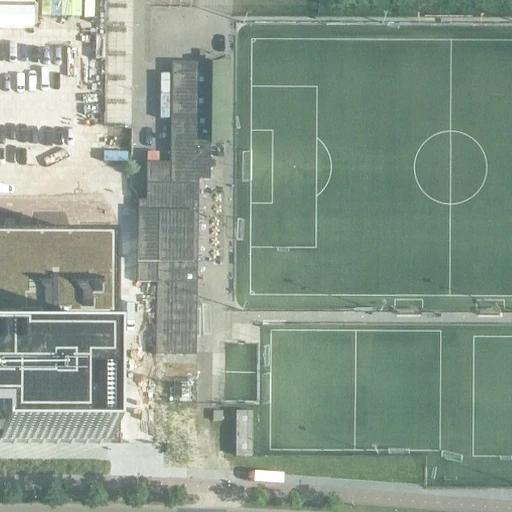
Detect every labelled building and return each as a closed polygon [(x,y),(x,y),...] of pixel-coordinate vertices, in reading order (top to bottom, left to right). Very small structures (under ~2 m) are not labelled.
[(86,0),(87,8),(106,9),(106,0),(86,0)] [(107,69),(106,38),(83,38),(84,70),(107,69)] [(192,264),(192,203),(197,203),(197,202),(193,201),(193,181),(209,181),(210,145),(227,145),(228,145),(229,64),(228,65),(228,64),(171,63),(172,211),(137,211),(136,283),(156,283),(155,356),(195,356),(195,345),(190,345),(191,284),(196,284),(197,274),(186,273),(186,264),(192,264)] [(83,112),(106,112),(107,79),(84,78),(83,112)] [(0,239),(0,439),(105,440),(106,240),(0,239)] [(238,410),(239,454),(256,454),(255,410),(238,410)]
